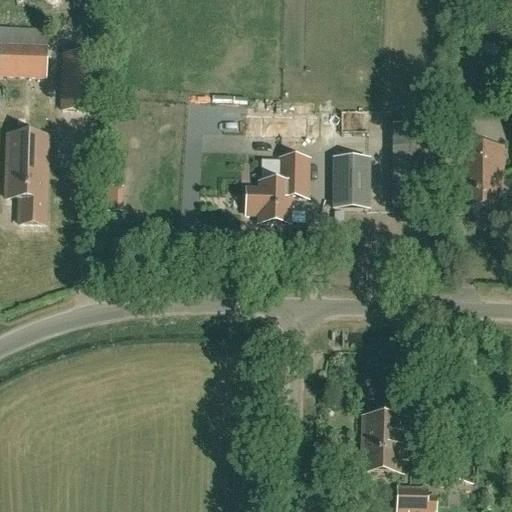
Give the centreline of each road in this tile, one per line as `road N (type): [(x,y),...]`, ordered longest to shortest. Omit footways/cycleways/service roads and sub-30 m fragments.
road 1 (unclassified): [(0,346),(78,314),(294,305)]
road 2 (unclassified): [(511,311),(294,305)]
road 3 (unclassified): [(290,511),(294,305)]
